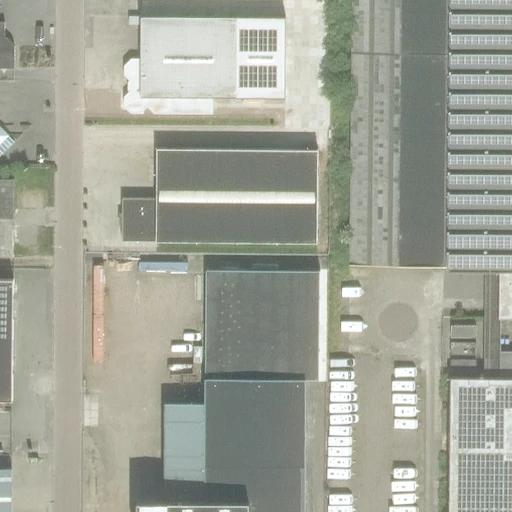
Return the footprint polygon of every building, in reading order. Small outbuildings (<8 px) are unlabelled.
[(511,0),(351,0),(350,266),(447,267),(447,268),(447,272),(486,273),(486,378),(450,377),(448,511),(511,511),(511,352),(500,353),(500,319),(511,318),(511,0)] [(237,98),(238,17),(141,17),(141,59),(132,59),(125,66),(125,76),(132,82),(132,90),(125,97),(125,107),(131,114),(141,114),(148,107),(155,114),(164,114),(171,107),(171,98),(237,98)] [(0,68),(15,69),(15,47),(12,47),(5,40),(5,23),(0,22),(0,68)] [(0,156),(1,157),(15,143),(0,127),(0,156)] [(157,149),(157,196),(318,197),(319,150),(157,149)] [(0,179),(0,256),(14,256),(15,180),(0,179)] [(318,243),(318,197),(157,196),(157,199),(123,199),(123,242),(318,243)] [(138,498),(137,511),(305,511),(306,378),(319,378),(319,271),(207,270),(206,401),(164,401),(164,498),(138,498)] [(0,401),(14,401),(14,280),(0,279),(0,401)] [(0,467),(0,511),(12,511),(13,468),(0,467)]
